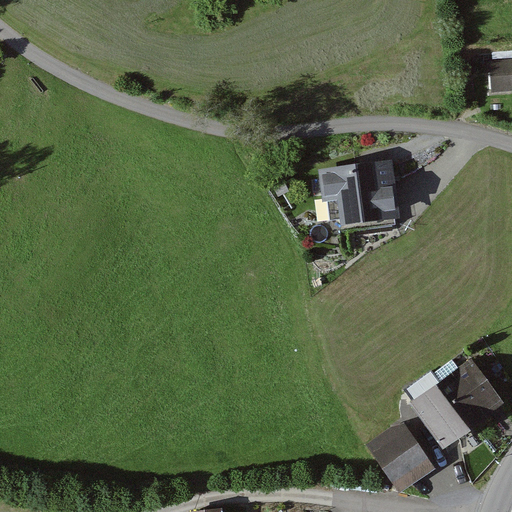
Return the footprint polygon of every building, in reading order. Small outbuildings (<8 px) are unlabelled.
[(511,57),(490,60),(492,91),(511,89),(511,57)] [(384,165),(320,173),(326,220),(336,219),(337,231),(392,224),(390,212),(384,165)] [(456,369),(437,382),(468,423),(498,402),(467,360),(455,368),(456,369)] [(437,382),(433,376),(429,370),(403,388),(412,400),(410,402),(439,443),(454,433),(468,423),(437,382)] [(387,432),(365,447),(390,484),(428,458),(407,428),(392,438),(387,432)]
